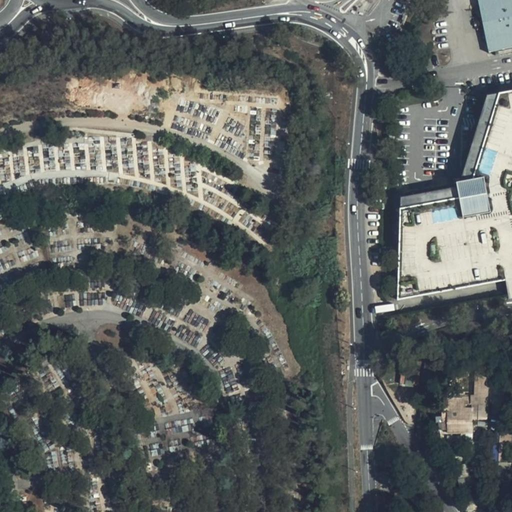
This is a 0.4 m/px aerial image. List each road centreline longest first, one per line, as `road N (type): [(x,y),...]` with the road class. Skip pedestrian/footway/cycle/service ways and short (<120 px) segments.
road 1 (unclassified): [(366,385),(358,189),(366,70),(358,49)]
road 2 (residential): [(366,385),(449,511)]
road 3 (unclassified): [(371,511),(366,385)]
road 4 (unclassified): [(86,0),(148,26),(201,24)]
